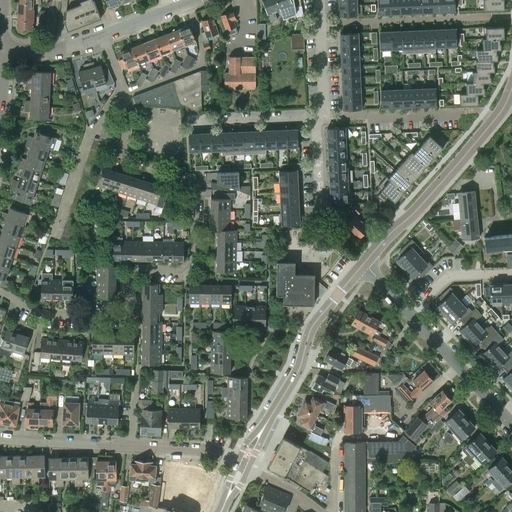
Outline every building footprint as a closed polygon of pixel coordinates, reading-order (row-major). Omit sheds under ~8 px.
[(66,11),(65,24),(68,31),(84,25),(101,19),(93,0),(86,0),(85,1),(80,3),(81,5),(67,10),(66,11)] [(120,4),(118,0),(105,0),(109,9),(120,4)] [(280,10),(276,0),(262,0),(268,15),(271,22),(277,20),(274,12),(280,10)] [(296,14),(293,0),(276,0),(280,10),(284,19),(296,14)] [(390,15),(389,0),(378,0),(379,15),(390,15)] [(389,0),(390,15),(401,14),(400,0),(389,0)] [(400,0),(401,14),(411,14),(410,0),(400,0)] [(410,0),(411,14),(422,13),(421,0),(410,0)] [(421,0),(422,13),(433,13),(432,0),(421,0)] [(432,0),(433,13),(444,12),(443,0),(432,0)] [(454,0),(443,0),(444,12),(455,12),(454,0)] [(503,0),(482,0),(483,11),(504,10),(503,0)] [(32,4),(19,3),(18,15),(33,16),(33,11),(32,11),(32,4)] [(357,5),(339,6),(339,17),(362,16),(362,5),(357,5)] [(231,12),(221,15),(223,23),(220,24),(225,37),(238,32),(233,20),(236,19),(234,12),(231,13),(231,12)] [(33,16),(18,15),(17,28),(31,29),(32,22),(33,22),(33,16)] [(202,21),(205,32),(201,33),(205,44),(203,44),(205,50),(206,53),(212,51),(211,49),(209,43),(207,37),(213,35),(214,37),(219,35),(213,17),(202,21)] [(190,26),(178,30),(184,46),(196,42),(190,26)] [(483,38),(482,38),(482,39),(504,38),(504,27),(483,28),(483,38)] [(446,48),(445,29),(434,30),(435,53),(435,48),(446,48)] [(456,29),(445,29),(446,48),(457,47),(456,29)] [(178,30),(167,34),(173,51),(184,46),(178,30)] [(423,30),(412,31),(413,54),(424,53),(423,30)] [(435,53),(434,30),(423,30),(424,53),(435,53)] [(403,54),(402,31),(391,32),(392,50),(402,50),(402,54),(403,54)] [(413,54),(412,31),(402,31),(403,54),(413,54)] [(391,32),(380,32),(380,50),(392,50),(391,32)] [(358,33),(340,34),(340,45),(359,44),(358,33)] [(167,34),(155,39),(162,55),(173,51),(167,34)] [(482,49),(476,50),(501,49),(500,39),(504,39),(504,38),(482,39),(482,49)] [(162,55),(155,39),(144,43),(150,60),(162,55)] [(304,40),(293,41),(294,49),(304,48),(304,40)] [(150,60),(144,43),(132,47),(139,64),(150,60)] [(359,44),(340,45),(341,56),(359,55),(359,44)] [(139,64),(132,47),(121,52),(127,68),(139,64)] [(477,60),(476,60),(476,61),(497,60),(497,50),(501,50),(501,49),(476,50),(477,60)] [(196,59),(188,55),(181,66),(187,69),(191,67),(196,59)] [(359,55),(341,56),(341,67),(359,66),(359,55)] [(241,73),(256,73),(256,57),(241,57),(241,56),(229,56),(229,73),(229,76),(241,76),(241,73)] [(182,62),(176,59),(170,70),(176,74),(182,62)] [(476,71),(472,71),(472,72),(494,71),(494,61),(498,60),(497,60),(476,61),(476,71)] [(93,62),(88,63),(95,86),(106,83),(107,86),(115,84),(108,70),(103,71),(101,65),(95,67),(93,62)] [(83,65),(84,70),(78,72),(83,90),(95,86),(88,63),(83,65)] [(170,67),(165,64),(159,75),(164,78),(170,67)] [(359,66),(341,67),(342,78),(360,77),(359,66)] [(153,68),(147,79),(153,82),(159,71),(153,68)] [(201,70),(172,82),(182,107),(184,107),(201,113),(201,84),(207,84),(207,70),(201,70)] [(26,77),(26,83),(50,84),(50,72),(32,71),(32,78),(26,77)] [(467,82),(463,83),(491,82),(490,72),(494,71),(472,72),(466,72),(467,82)] [(142,72),(136,84),(141,87),(148,75),(142,72)] [(229,76),(229,73),(224,73),(224,89),(256,89),(256,73),(241,73),(241,76),(229,76)] [(360,77),(342,78),(342,88),(360,88),(360,77)] [(182,107),(172,82),(132,97),(135,104),(182,107)] [(464,93),(459,94),(484,93),(484,83),(491,82),(463,83),(464,93)] [(50,84),(26,83),(25,88),(31,89),(31,95),(49,96),(50,84)] [(360,88),(342,88),(343,99),(361,98),(360,88)] [(435,88),(424,89),(425,107),(436,106),(435,88)] [(413,89),(403,90),(403,108),(414,107),(413,89)] [(424,89),(413,89),(414,107),(425,107),(424,89)] [(392,90),(380,90),(381,109),(393,108),(392,90)] [(403,90),(392,90),(393,108),(403,108),(403,90)] [(484,93),(459,94),(460,105),(478,105),(477,94),(484,93)] [(49,96),(31,95),(30,101),(25,101),(25,106),(49,107),(49,96)] [(361,98),(343,99),(343,110),(361,110),(361,98)] [(49,107),(25,106),(24,112),(30,112),(30,118),(48,119),(49,107)] [(103,127),(98,139),(105,141),(110,129),(103,127)] [(348,139),(347,127),(327,128),(327,140),(348,139)] [(287,148),(298,148),(297,129),(286,130),(287,148)] [(276,149),(275,130),(264,131),(265,149),(266,149),(276,149)] [(276,149),(287,148),(286,130),(275,130),(276,149)] [(255,154),(254,131),(243,132),(244,155),(255,154)] [(265,149),(264,131),(254,131),(255,154),(266,154),(266,149),(265,149)] [(26,141),(49,148),(53,150),(57,139),(35,132),(33,138),(28,136),(26,141)] [(233,155),(232,132),(221,133),(222,151),(222,156),(233,155)] [(244,155),(243,132),(232,132),(233,155),(244,155)] [(210,133),(200,134),(200,152),(211,151),(210,133)] [(221,133),(210,133),(211,151),(222,151),(221,133)] [(200,134),(188,134),(189,152),(200,152),(200,134)] [(417,142),(434,158),(443,148),(442,147),(447,142),(440,136),(436,141),(429,136),(421,145),(417,142)] [(94,138),(92,144),(103,147),(105,141),(98,139),(94,138)] [(346,150),(346,139),(348,139),(327,140),(328,150),(346,150)] [(49,148),(26,141),(24,146),(30,148),(28,154),(45,159),(49,148)] [(417,142),(409,151),(427,166),(434,158),(417,142)] [(92,144),(90,149),(102,153),(103,147),(92,144)] [(90,149),(88,155),(100,159),(102,153),(90,149)] [(347,160),(346,150),(328,150),(328,161),(349,160),(347,160)] [(411,153),(403,161),(419,175),(427,166),(409,151),(411,153)] [(20,158),(19,163),(41,171),(45,159),(28,154),(26,160),(20,158)] [(100,159),(88,155),(86,161),(98,164),(100,159)] [(350,171),(349,160),(328,161),(329,172),(352,171),(352,170),(350,171)] [(86,161),(84,166),(96,170),(98,164),(86,161)] [(403,161),(395,170),(411,184),(419,175),(403,161)] [(41,171),(19,163),(17,168),(22,170),(20,176),(38,182),(41,171)] [(84,166),(83,172),(94,176),(96,170),(84,166)] [(107,189),(113,171),(103,168),(97,186),(107,189)] [(297,170),(279,171),(279,182),(297,181),(297,170)] [(386,177),(403,193),(411,184),(395,170),(388,178),(386,177)] [(123,174),(113,171),(107,189),(117,192),(123,174)] [(352,182),(352,171),(329,172),(329,183),(352,182)] [(83,172),(81,178),(92,181),(94,176),(83,172)] [(217,183),(239,190),(238,172),(217,173),(217,183)] [(133,177),(123,174),(117,192),(127,195),(133,177)] [(38,182),(20,176),(18,182),(13,180),(11,185),(34,193),(38,182)] [(142,180),(133,177),(127,195),(136,198),(142,180)] [(382,191),(377,196),(383,202),(388,197),(395,202),(403,193),(386,177),(377,187),(382,191)] [(81,178),(79,183),(90,187),(92,181),(81,178)] [(142,180),(136,198),(146,202),(152,183),(142,180)] [(298,192),(297,181),(279,182),(280,193),(298,192)] [(351,193),(350,182),(353,182),(352,182),(329,183),(330,194),(351,193)] [(90,187),(79,183),(77,189),(88,193),(90,187)] [(162,187),(152,183),(146,202),(156,205),(155,206),(162,209),(167,193),(161,191),(162,187)] [(34,193),(11,185),(10,190),(15,192),(13,198),(30,204),(34,193)] [(77,189),(75,195),(86,199),(88,193),(77,189)] [(299,203),(298,192),(280,193),(280,204),(299,203)] [(474,192),(458,193),(460,217),(476,215),(474,192)] [(351,204),(351,193),(330,194),(330,205),(351,204)] [(211,210),(230,211),(230,200),(235,200),(235,194),(221,194),(221,200),(211,199),(211,210)] [(86,199),(75,195),(73,200),(85,204),(85,203),(86,199)] [(59,201),(53,199),(51,205),(57,207),(59,201)] [(85,204),(73,200),(71,206),(83,210),(85,204)] [(299,214),(299,203),(280,204),(281,214),(279,214),(299,214)] [(345,215),(350,220),(344,226),(358,238),(359,237),(361,237),(363,235),(363,233),(368,228),(354,216),(356,214),(357,215),(361,210),(355,204),(351,209),(350,211),(349,211),(345,215)] [(71,206),(69,212),(81,216),(83,210),(71,206)] [(2,212),(1,217),(23,225),(27,214),(10,208),(8,214),(2,212)] [(230,211),(211,210),(211,220),(230,221),(230,211)] [(81,216),(69,212),(67,217),(79,221),(81,216)] [(300,225),(299,214),(279,214),(279,226),(300,225)] [(460,220),(453,220),(454,229),(461,229),(462,240),(478,239),(476,215),(460,217),(460,220)] [(23,225),(1,217),(0,219),(0,222),(4,224),(2,230),(20,236),(23,225)] [(79,221),(67,217),(66,223),(77,227),(79,221)] [(230,221),(211,220),(210,231),(217,231),(230,231),(230,230),(230,221)] [(66,223),(64,229),(75,233),(77,227),(66,223)] [(75,233),(64,229),(62,235),(73,239),(75,233)] [(0,235),(0,241),(16,247),(20,236),(2,230),(0,236),(0,235)] [(217,231),(217,241),(236,241),(237,230),(230,230),(230,231),(217,231)] [(511,234),(484,237),(486,251),(511,248),(511,234)] [(73,239),(62,235),(60,240),(71,244),(73,239)] [(112,236),(111,241),(111,260),(122,261),(122,241),(122,236),(112,236)] [(163,239),(163,242),(163,261),(173,261),(173,242),(173,239),(163,239)] [(406,267),(423,253),(412,240),(399,252),(402,256),(397,261),(404,269),(406,267)] [(459,250),(462,247),(455,240),(452,244),(459,250)] [(16,247),(0,241),(0,253),(12,258),(16,247)] [(132,242),(122,241),(122,261),(132,261),(132,242)] [(236,241),(217,241),(217,251),(236,251),(236,241)] [(132,242),(132,261),(142,261),(143,242),(132,242)] [(143,242),(142,261),(152,261),(153,242),(143,242)] [(153,242),(152,261),(163,261),(163,242),(153,242)] [(184,242),(173,242),(173,261),(184,261),(184,242)] [(236,251),(217,251),(217,261),(236,262),(236,251)] [(0,266),(9,269),(12,258),(0,253),(0,266)] [(423,253),(406,267),(404,269),(412,278),(418,273),(421,277),(432,267),(421,255),(423,253)] [(236,262),(217,261),(217,272),(236,272),(236,262)] [(314,305),(314,275),(294,275),(294,263),(278,262),(278,264),(277,264),(276,295),(283,296),(283,304),(314,305)] [(9,269),(0,266),(0,278),(5,280),(9,269)] [(96,266),(96,277),(115,277),(115,266),(96,266)] [(115,277),(96,277),(96,287),(115,287),(115,277)] [(52,280),(41,280),(41,299),(52,299),(52,280)] [(62,280),(52,280),(52,299),(62,299),(62,280)] [(73,280),(62,280),(62,299),(73,299),(73,280)] [(319,283),(314,293),(320,298),(326,289),(319,283)] [(490,287),(483,287),(483,293),(484,296),(490,296),(491,303),(502,303),(501,283),(495,284),(495,285),(490,285),(490,287)] [(511,302),(511,290),(511,284),(507,284),(507,283),(501,283),(502,303),(511,302)] [(157,295),(157,294),(157,284),(143,284),(143,294),(157,295)] [(200,304),(200,285),(189,285),(189,304),(200,304)] [(200,285),(200,304),(210,304),(210,285),(200,285)] [(210,285),(210,304),(220,304),(221,285),(210,285)] [(231,286),(221,285),(220,304),(231,304),(231,286)] [(115,287),(96,287),(96,298),(115,298),(115,287)] [(461,299),(450,287),(439,297),(442,301),(437,306),(440,311),(440,312),(443,315),(461,299)] [(157,295),(143,294),(143,304),(162,304),(162,294),(157,294),(157,295)] [(472,311),(461,299),(443,315),(447,319),(448,319),(452,323),(458,318),(460,320),(461,321),(472,311)] [(143,304),(143,313),(156,313),(162,314),(162,304),(143,304)] [(245,325),(245,306),(234,305),(234,324),(245,325)] [(255,306),(245,306),(245,325),(255,325),(255,306)] [(255,306),(255,325),(266,325),(266,306),(255,306)] [(465,339),(483,323),(478,318),(482,315),(475,308),(472,311),(461,321),(465,325),(459,331),(462,334),(462,336),(465,339)] [(381,333),(375,330),(379,321),(358,310),(351,323),(375,336),(372,340),(384,347),(387,341),(379,337),(381,333)] [(143,313),(143,323),(156,323),(156,313),(143,313)] [(143,323),(142,333),(162,333),(162,323),(156,323),(143,323)] [(482,345),(497,332),(491,326),(487,329),(483,323),(465,339),(468,343),(470,343),(473,347),(479,341),(481,344),(482,345)] [(18,334),(6,330),(0,350),(0,355),(4,356),(8,356),(11,356),(12,351),(18,334)] [(211,342),(230,342),(230,332),(211,331),(211,342)] [(502,349),(498,344),(503,339),(497,332),(482,345),(486,349),(480,355),(484,358),(483,360),(487,363),(502,349)] [(162,333),(142,333),(142,343),(161,343),(162,333)] [(12,351),(11,356),(11,357),(20,360),(22,359),(29,338),(18,334),(12,351)] [(105,354),(105,335),(92,335),(92,354),(105,354)] [(105,335),(105,354),(113,355),(113,335),(105,335)] [(113,335),(113,355),(125,355),(125,336),(113,335)] [(134,336),(125,336),(125,355),(134,355),(134,336)] [(42,338),(40,353),(35,352),(34,364),(40,364),(40,357),(50,358),(52,339),(42,338)] [(63,340),(52,339),(50,358),(61,359),(63,340)] [(63,340),(61,359),(71,360),(73,341),(63,340)] [(83,342),(73,341),(71,360),(82,361),(81,368),(87,368),(89,349),(83,348),(83,342)] [(230,342),(211,342),(211,352),(230,353),(230,342)] [(161,343),(142,343),(142,353),(161,354),(161,343)] [(355,346),(351,355),(374,366),(378,357),(355,346)] [(353,368),(356,362),(331,348),(325,360),(341,368),(344,363),(353,368)] [(504,369),(511,362),(511,350),(507,354),(502,349),(487,363),(490,367),(492,367),(495,371),(501,365),(503,368),(504,369)] [(211,352),(211,362),(230,363),(230,353),(211,352)] [(161,354),(142,353),(142,364),(161,364),(161,354)] [(230,363),(211,362),(210,373),(230,374),(230,363)] [(511,362),(504,369),(508,374),(502,379),(506,382),(505,384),(508,387),(511,384),(511,362)] [(1,367),(0,370),(0,373),(11,377),(13,371),(1,367)] [(162,381),(152,380),(151,380),(151,395),(162,396),(162,387),(168,387),(168,384),(169,370),(163,370),(162,381)] [(152,370),(152,380),(162,381),(163,370),(152,370)] [(311,387),(312,387),(311,389),(315,391),(316,389),(322,392),(324,388),(333,393),(335,387),(341,390),(344,383),(339,381),(341,376),(337,374),(330,371),(326,379),(318,374),(311,387)] [(396,389),(394,390),(407,405),(410,403),(409,402),(410,402),(411,401),(414,398),(422,391),(433,381),(424,371),(412,381),(418,387),(411,393),(402,383),(397,388),(396,389)] [(11,377),(0,373),(0,379),(9,383),(11,377)] [(363,373),(363,395),(354,395),(354,405),(344,405),(344,432),(361,432),(361,424),(361,413),(389,413),(389,395),(388,395),(377,395),(377,392),(377,373),(363,373)] [(394,383),(393,384),(397,388),(402,383),(406,380),(403,377),(402,376),(394,383)] [(228,377),(228,388),(247,388),(247,377),(228,377)] [(21,400),(22,400),(29,401),(32,388),(24,387),(21,400)] [(228,388),(227,398),(247,398),(247,388),(228,388)] [(430,421),(434,424),(449,411),(444,406),(451,401),(442,391),(428,403),(434,409),(426,416),(430,421)] [(40,403),(40,408),(39,425),(52,425),(52,417),(54,417),(55,410),(52,410),(53,400),(56,400),(57,392),(48,392),(47,403),(40,403)] [(301,408),(317,416),(320,409),(322,410),(323,407),(332,412),(335,405),(326,401),(325,403),(313,397),(310,402),(305,400),(301,408)] [(227,398),(227,408),(246,409),(247,398),(227,398)] [(108,399),(108,404),(107,424),(118,424),(119,400),(108,399)] [(14,427),(14,426),(16,426),(19,407),(14,406),(15,402),(4,400),(4,404),(0,402),(0,424),(3,425),(5,424),(7,425),(8,426),(14,427)] [(94,401),(94,404),(84,403),(83,415),(87,415),(86,422),(97,423),(98,401),(94,401)] [(98,401),(97,423),(107,424),(108,404),(101,404),(101,402),(98,401)] [(40,408),(40,409),(33,409),(34,403),(28,403),(27,409),(26,424),(39,425),(40,408)] [(71,424),(78,424),(79,403),(64,403),(63,424),(64,424),(65,426),(67,426),(70,426),(71,424)] [(148,409),(150,410),(150,404),(142,404),(142,409),(142,410),(140,434),(149,435),(150,423),(150,416),(148,416),(148,409)] [(179,428),(179,409),(168,408),(168,428),(179,428)] [(246,409),(227,408),(227,419),(246,419),(246,409)] [(319,436),(323,429),(314,425),(316,423),(314,422),(317,416),(301,408),(297,415),(303,418),(300,423),(312,429),(311,432),(319,436)] [(161,410),(150,410),(148,409),(148,416),(150,416),(150,423),(149,435),(160,435),(161,410)] [(189,409),(179,409),(179,428),(189,428),(189,409)] [(200,409),(189,409),(189,428),(200,428),(200,409)] [(463,416),(463,414),(460,411),(459,412),(458,410),(445,422),(453,431),(466,419),(463,416)] [(426,416),(421,420),(426,424),(430,421),(426,416)] [(417,417),(402,435),(396,441),(366,442),(366,462),(402,462),(423,438),(419,434),(426,424),(421,420),(417,417)] [(473,427),(474,426),(471,423),(469,423),(466,419),(453,431),(461,440),(474,428),(473,427)] [(446,442),(450,436),(450,435),(447,433),(442,442),(445,444),(446,442)] [(479,434),(462,450),(467,455),(468,454),(471,458),(487,443),(484,439),(484,438),(482,435),(480,435),(479,434)] [(327,475),(304,461),(308,454),(302,451),(304,449),(300,447),(301,446),(283,437),(283,438),(268,467),(275,470),(275,471),(280,474),(280,473),(285,475),(284,477),(286,478),(286,477),(294,482),(310,492),(317,482),(322,485),(327,475)] [(344,442),(344,511),(364,511),(364,442),(344,442)] [(471,458),(466,463),(468,466),(475,460),(480,466),(482,464),(495,452),(494,451),(495,449),(492,446),(491,447),(487,443),(471,458)] [(310,451),(305,460),(323,471),(328,461),(310,451)] [(466,463),(471,458),(468,454),(467,455),(463,459),(466,463)] [(34,455),(24,456),(25,477),(30,477),(31,484),(35,484),(34,455)] [(39,484),(39,477),(45,477),(45,455),(34,455),(35,484),(39,484)] [(15,456),(5,456),(6,477),(11,477),(11,484),(15,484),(15,456)] [(24,456),(15,456),(15,484),(20,484),(19,477),(25,477),(24,456)] [(59,486),(59,458),(49,458),(49,479),(55,479),(55,486),(59,486)] [(68,479),(68,458),(59,458),(59,486),(63,486),(63,479),(68,479)] [(78,458),(68,458),(68,479),(74,479),(74,486),(78,486),(78,458)] [(78,491),(82,491),(82,479),(88,479),(88,469),(88,458),(78,458),(78,486),(78,491)] [(503,458),(502,459),(501,458),(488,470),(496,478),(509,466),(506,463),(506,461),(503,458)] [(165,460),(161,481),(179,484),(182,463),(165,460)] [(106,491),(106,461),(96,461),(96,486),(102,486),(102,492),(106,491)] [(106,491),(102,492),(101,499),(107,500),(108,491),(111,491),(111,486),(116,485),(116,480),(115,461),(106,461),(106,491)] [(141,480),(143,462),(135,461),(135,464),(130,463),(129,479),(141,480)] [(143,462),(141,480),(149,481),(148,488),(152,489),(150,506),(157,507),(160,485),(154,484),(154,482),(155,482),(156,466),(152,465),(152,462),(143,462)] [(192,466),(171,505),(184,511),(183,511),(198,511),(207,494),(206,494),(212,483),(213,484),(218,474),(217,471),(203,466),(202,469),(192,466)] [(493,481),(492,482),(500,491),(511,480),(511,469),(509,466),(496,478),(493,481)] [(455,481),(446,490),(451,495),(460,486),(455,481)] [(128,487),(121,486),(120,501),(127,501),(128,487)] [(265,511),(284,511),(291,496),(266,486),(258,509),(265,511)] [(453,494),(457,499),(466,492),(462,486),(453,494)] [(378,506),(378,498),(369,498),(369,506),(378,506)] [(378,506),(380,506),(387,506),(387,498),(378,498),(378,506)] [(428,502),(428,511),(438,511),(439,503),(428,502)] [(127,503),(126,511),(183,511),(184,511),(157,506),(157,508),(127,503)]
